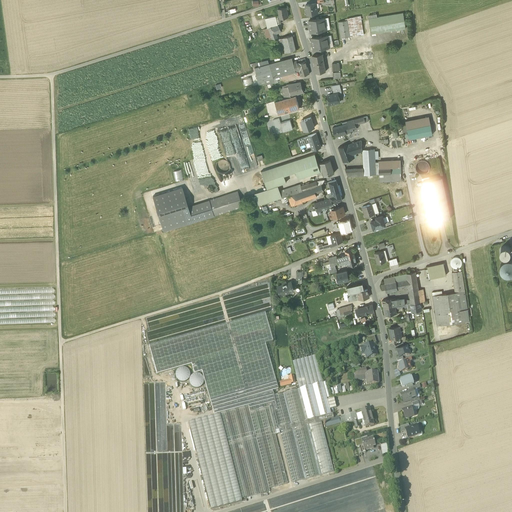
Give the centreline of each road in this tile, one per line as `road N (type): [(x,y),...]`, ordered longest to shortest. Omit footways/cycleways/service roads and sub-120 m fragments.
road 1 (track): [(51,75),(65,511)]
road 2 (track): [(286,0),(51,75),(0,76)]
road 3 (residential): [(292,0),(359,239)]
road 4 (track): [(59,342),(281,269)]
road 5 (residential): [(359,239),(385,345),(395,455)]
road 6 (track): [(217,511),(395,455)]
road 7 (track): [(511,231),(370,279)]
